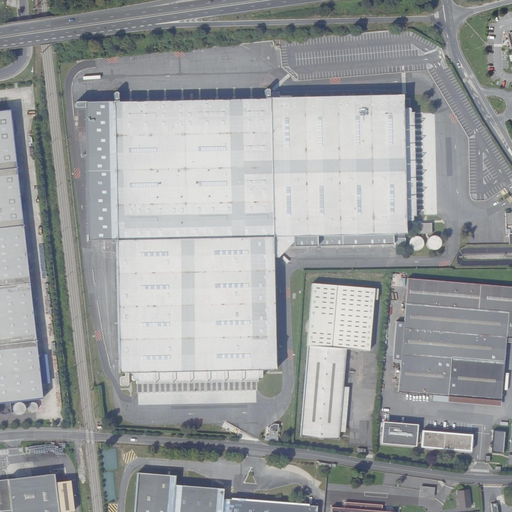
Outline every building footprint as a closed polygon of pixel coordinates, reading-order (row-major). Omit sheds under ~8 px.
[(400,93),(322,94),(268,95),(270,239),(184,241),(112,243),(113,296),(114,371),(126,371),(195,370),(258,369),(271,368),(269,256),(275,256),(285,245),(391,243),(390,233),(393,233),(393,244),(403,244),(402,220),(401,163),(400,106),(400,98),(400,97),(400,93)] [(112,239),(112,243),(184,241),(270,239),(268,95),(261,95),(262,106),(116,108),(115,98),(82,99),(85,239),(112,239)] [(261,95),(115,98),(116,108),(262,106),(261,95)] [(400,97),(400,98),(400,106),(401,163),(402,220),(410,220),(410,215),(413,215),(410,111),(407,111),(407,97),(400,97)] [(11,404),(42,401),(10,110),(0,111),(0,416),(0,417),(12,415),(11,404)] [(511,224),(511,212),(503,212),(504,225),(511,224)] [(429,232),(429,221),(415,222),(415,232),(429,232)] [(419,237),(416,235),(413,234),(410,235),(408,236),(406,239),(405,242),(406,245),(408,248),(410,249),(413,250),(416,249),(418,248),(420,245),(421,242),(420,239),(419,237)] [(434,235),(431,234),(429,234),(426,236),(424,238),(424,241),(424,245),(426,247),(428,249),(431,249),(434,249),(436,247),(438,245),(439,242),(438,239),(437,237),(434,235)] [(509,254),(509,258),(511,258),(511,246),(497,247),(497,254),(509,254)] [(395,358),(393,390),(443,395),(496,400),(502,335),(511,335),(511,284),(403,276),(399,320),(395,358)] [(305,282),(300,333),(292,435),(330,439),(331,431),(335,386),(337,348),(362,350),(368,287),(305,282)] [(390,319),(387,357),(395,358),(399,320),(390,319)] [(43,356),(38,356),(41,386),(46,385),(49,385),(46,356),(43,356)] [(258,375),(258,373),(258,369),(195,370),(126,371),(127,378),(130,379),(131,379),(131,381),(201,381),(254,380),(254,377),(255,377),(257,376),(258,375)] [(337,432),(341,387),(335,386),(331,431),(337,432)] [(496,406),(496,400),(443,395),(442,401),(496,406)] [(30,413),(32,414),(34,414),(35,414),(37,413),(38,411),(39,409),(39,407),(38,406),(37,404),(35,403),(33,403),(31,403),(30,404),(28,405),(27,407),(27,409),(28,411),(29,412),(30,413)] [(15,415),(17,416),(19,416),(21,416),(22,414),(23,413),(24,411),(24,409),(23,407),(22,406),(20,405),(18,405),(17,405),(15,406),(14,407),(13,409),(13,411),(13,412),(14,414),(15,415)] [(411,445),(413,424),(379,421),(377,442),(411,445)] [(498,453),(501,431),(489,429),(486,451),(498,453)] [(466,450),(467,435),(417,430),(416,445),(466,450)] [(316,511),(317,506),(222,498),(223,488),(176,483),(176,474),(138,471),(134,511),(316,511)] [(58,511),(55,485),(54,476),(11,481),(12,487),(0,488),(0,511),(58,511)] [(55,485),(58,511),(73,511),(71,483),(55,485)] [(433,495),(433,486),(421,486),(421,495),(433,495)] [(468,508),(467,491),(456,491),(457,508),(468,508)] [(345,503),(344,508),(332,507),(331,511),(384,511),(382,511),(382,506),(345,503)]
